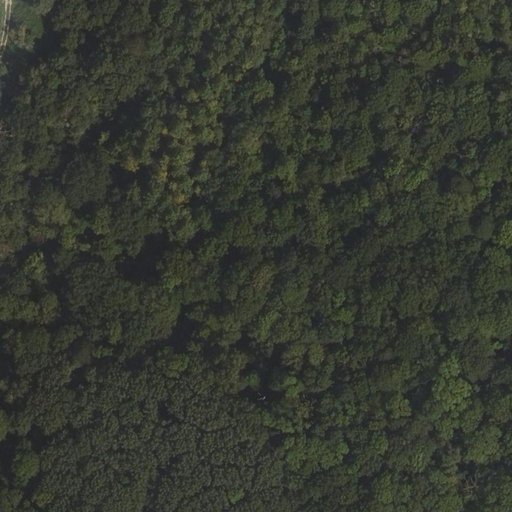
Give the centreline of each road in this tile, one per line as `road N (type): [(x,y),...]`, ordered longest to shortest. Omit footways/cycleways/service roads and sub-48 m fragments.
road 1 (track): [(152,0),(72,309),(35,413)]
road 2 (track): [(382,511),(348,450),(72,309)]
